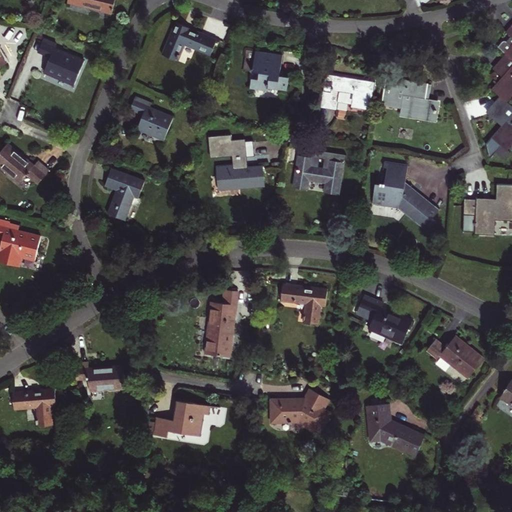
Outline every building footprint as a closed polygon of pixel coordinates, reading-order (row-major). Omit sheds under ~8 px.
[(67,0),(68,1),(112,13),(115,0),(67,0)] [(211,54),(218,38),(202,31),(201,33),(191,29),(192,27),(177,21),(163,53),(178,59),(186,41),(196,46),(196,48),(211,54)] [(511,23),(506,30),(511,35),(507,39),(505,37),(498,45),(506,52),(511,56),(511,23)] [(57,43),(44,37),(38,51),(50,57),(45,71),(74,84),(84,60),(55,47),(57,43)] [(282,63),(246,52),(241,71),(256,76),(255,83),(248,81),(245,90),(263,95),(264,93),(282,98),(286,84),(276,82),(282,63)] [(495,69),(502,61),(510,67),(511,64),(511,56),(506,52),(500,59),(493,67),(495,69)] [(511,64),(510,67),(502,61),(495,69),(503,75),(493,87),(507,100),(508,101),(511,96),(511,64)] [(376,81),(326,73),(320,106),(337,109),(339,100),(349,102),(350,98),(352,99),(351,106),(371,109),(376,81)] [(429,97),(432,82),(387,75),(382,104),(412,108),(412,113),(437,116),(439,110),(440,109),(439,106),(439,105),(439,103),(425,100),(426,96),(429,97)] [(152,101),(136,95),(130,108),(143,113),(137,128),(165,139),(174,116),(150,106),(152,101)] [(496,116),(503,109),(510,115),(511,112),(511,104),(508,101),(507,100),(500,107),(494,114),(496,116)] [(511,112),(510,115),(503,109),(496,116),(503,123),(492,135),(502,144),(497,150),(506,158),(511,151),(509,148),(511,144),(511,112)] [(233,154),(234,164),(217,165),(218,174),(221,174),(223,188),(266,184),(264,165),(246,167),(245,155),(256,154),(254,139),(247,140),(246,138),(233,139),(232,133),(210,135),(211,155),(233,154)] [(39,183),(50,169),(39,160),(35,164),(27,158),(27,159),(20,154),(21,153),(8,142),(0,151),(0,165),(20,183),(28,173),(39,183)] [(303,146),(302,154),(313,156),(314,148),(303,146)] [(302,154),(299,154),(295,187),(308,189),(310,178),(327,181),(326,192),(338,194),(345,154),(314,148),(313,156),(302,154)] [(405,187),(409,164),(391,161),(390,165),(388,165),(388,166),(385,182),(382,181),(381,183),(376,182),(373,200),(399,204),(429,229),(437,219),(433,217),(440,208),(436,204),(434,206),(417,192),(415,194),(405,187)] [(145,180),(112,167),(105,184),(117,189),(107,212),(126,219),(134,196),(139,197),(145,180)] [(486,199),(465,197),(464,231),(476,232),(476,233),(496,233),(497,218),(511,218),(511,183),(499,183),(498,199),(492,199),(491,202),(486,201),(486,199)] [(10,223),(0,220),(0,235),(3,236),(0,249),(0,261),(21,266),(23,256),(35,259),(41,235),(8,227),(10,223)] [(327,287),(317,286),(316,288),(283,283),(281,299),(296,301),(296,300),(306,301),(304,321),(318,323),(320,304),(326,305),(327,287)] [(230,356),(236,312),(239,290),(225,288),(223,302),(212,300),(205,352),(230,356)] [(412,319),(387,308),(382,306),(383,302),(365,293),(359,306),(367,309),(364,315),(372,319),(369,327),(402,342),(412,319)] [(359,306),(357,312),(364,315),(367,309),(359,306)] [(432,310),(425,323),(433,327),(439,315),(432,310)] [(485,357),(456,334),(446,345),(436,337),(427,348),(438,356),(439,354),(468,377),(485,357)] [(123,363),(106,365),(106,366),(99,367),(98,366),(89,367),(89,360),(73,362),(75,378),(89,377),(90,389),(125,386),(123,363)] [(511,377),(501,396),(511,402),(511,377)] [(330,398),(311,387),(305,397),(271,398),(271,420),(299,419),(321,432),(332,412),(324,408),(330,398)] [(55,388),(39,390),(13,392),(14,409),(26,408),(26,405),(37,404),(38,424),(52,423),(50,403),(56,402),(55,388)] [(211,404),(177,399),(176,410),(177,410),(176,418),(158,416),(155,433),(168,435),(169,429),(199,434),(203,412),(209,413),(211,404)] [(417,453),(425,435),(390,419),(388,402),(369,404),(372,439),(383,438),(417,453)]
